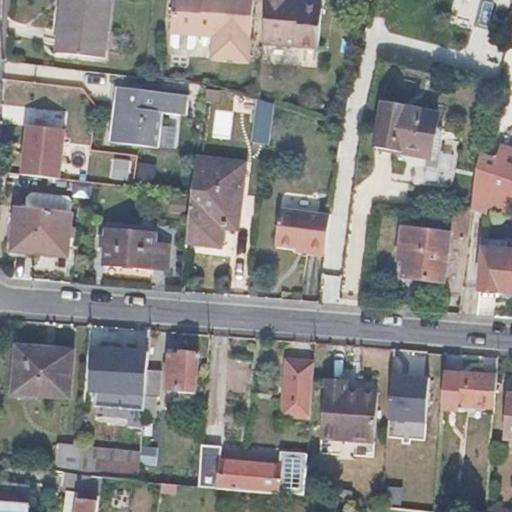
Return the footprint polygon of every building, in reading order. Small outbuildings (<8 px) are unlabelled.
[(199,49),(200,37),(215,38),(214,62),(251,64),(253,0),(176,0),(174,35),(174,47),(177,51),(195,52),(199,49)] [(284,1),(273,0),(266,0),(264,42),(321,46),(323,0),(301,0),(301,2),(284,1)] [(63,26),(67,27),(65,58),(104,62),(110,6),(65,1),(64,14),(63,26)] [(189,93),(120,84),(113,139),(159,145),(164,110),(186,113),(189,93)] [(267,143),(273,103),(257,98),(252,139),(267,143)] [(380,105),(370,150),(431,162),(439,114),(380,105)] [(64,127),(27,123),(21,171),(58,176),(64,127)] [(194,156),(185,239),(208,242),(210,224),(236,227),(245,162),(194,156)] [(510,200),(511,200),(511,182),(475,170),(470,210),(487,212),(488,205),(508,214),(510,200)] [(26,196),(25,206),(61,210),(63,195),(31,192),(26,196)] [(25,206),(15,205),(11,249),(66,255),(70,211),(61,210),(25,206)] [(296,245),(307,247),(306,254),(324,256),(329,215),(280,207),(275,242),(296,245)] [(461,295),(470,212),(450,210),(448,234),(408,229),(406,250),(399,249),(398,254),(404,254),(401,278),(443,282),(441,293),(461,295)] [(107,227),(104,266),(167,271),(169,243),(154,242),(155,231),(107,227)] [(295,252),(306,254),(307,247),(296,245),(295,252)] [(483,251),(482,260),(504,262),(505,253),(483,251)] [(511,262),(504,262),(482,260),(479,294),(495,295),(495,291),(511,292),(511,262)] [(16,347),(14,395),(70,397),(73,351),(16,347)] [(98,390),(132,392),(134,351),(93,349),(91,377),(99,377),(98,390)] [(148,352),(134,351),(132,392),(145,393),(148,352)] [(181,356),(169,356),(168,390),(196,391),(197,354),(181,353),(181,356)] [(311,417),(315,363),(288,361),(284,415),(311,417)] [(146,371),(145,393),(143,416),(156,417),(157,395),(159,395),(161,372),(146,371)] [(496,377),(444,374),(442,412),(457,413),(457,405),(494,408),(496,377)] [(347,390),(348,380),(325,378),(322,439),(376,441),(378,392),(347,390)] [(347,390),(378,392),(379,381),(348,380),(347,390)] [(201,485),(278,493),(279,475),(280,466),(235,461),(232,457),(226,457),(225,460),(222,460),(222,444),(204,443),(201,485)] [(93,460),(92,477),(103,478),(139,481),(142,451),(133,450),(133,456),(131,456),(131,462),(93,460)] [(61,451),(59,472),(79,475),(81,453),(61,451)] [(92,496),(100,498),(103,478),(92,477),(79,475),(59,472),(56,471),(55,480),(93,486),(92,496)] [(279,475),(278,493),(305,495),(307,478),(279,475)] [(0,491),(30,496),(31,484),(1,479),(0,485),(0,491)] [(178,484),(163,483),(161,492),(177,493),(178,484)] [(76,511),(97,511),(100,498),(92,496),(79,495),(76,511)] [(361,511),(363,501),(345,499),(343,511),(361,511)] [(0,502),(0,511),(28,511),(29,505),(0,502)]
